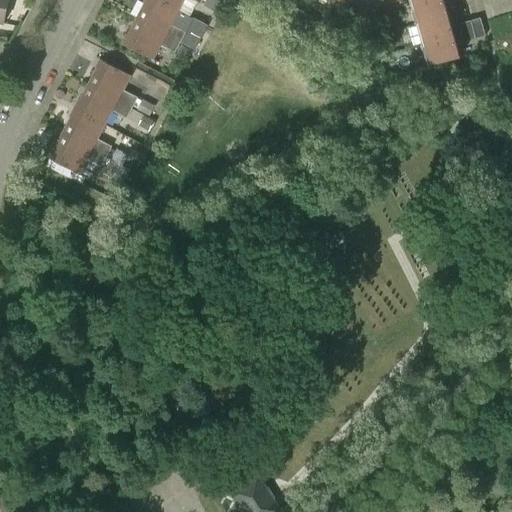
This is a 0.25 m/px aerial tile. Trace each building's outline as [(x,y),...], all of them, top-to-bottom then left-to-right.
[(0,0),(0,25),(6,26),(11,0),(0,0)] [(158,0),(146,0),(136,20),(181,43),(186,32),(193,19),(179,11),(158,0)] [(203,0),(158,0),(179,11),(184,0),(192,0),(201,4),(203,0)] [(207,0),(204,7),(214,12),(219,2),(214,0),(207,0)] [(366,19),(379,0),(353,0),(349,7),(366,19)] [(412,0),(431,65),(460,57),(443,0),(412,0)] [(466,42),(485,36),(480,18),(461,24),(466,42)] [(175,53),(181,43),(136,20),(123,44),(153,60),(161,45),(175,53)] [(186,32),(181,43),(194,50),(200,39),(186,32)] [(176,57),(187,63),(193,52),(182,46),(176,57)] [(102,59),(89,84),(133,107),(138,97),(124,90),(131,75),(102,59)] [(133,107),(89,84),(76,109),(105,125),(112,111),(127,119),(133,107)] [(143,99),(138,109),(149,115),(154,105),(143,99)] [(105,125),(76,109),(63,134),(107,157),(113,147),(98,139),(105,125)] [(144,115),(139,124),(148,129),(153,121),(144,115)] [(102,168),(107,157),(63,134),(50,159),(79,174),(87,160),(102,168)] [(134,140),(130,148),(139,153),(143,145),(134,140)] [(277,511),(279,511),(272,500),(271,501),(267,494),(264,489),(257,478),(235,493),(242,504),(246,501),(249,506),(253,511),(277,511)]
